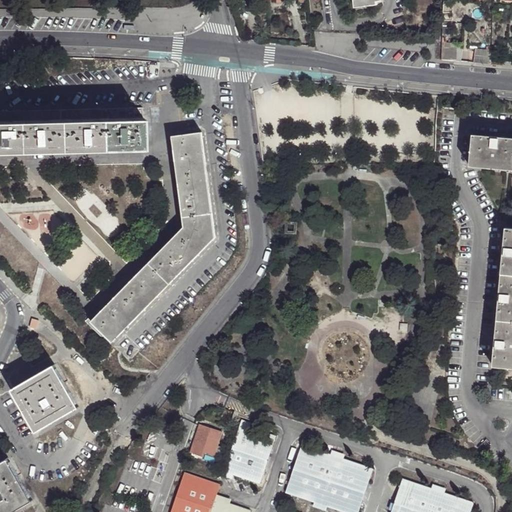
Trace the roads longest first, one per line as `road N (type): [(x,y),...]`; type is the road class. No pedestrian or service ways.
road 1 (unclassified): [(235,50),(259,244),(254,262),(113,445)]
road 2 (residential): [(235,50),(511,83)]
road 3 (residential): [(0,38),(218,48)]
road 4 (unknown): [(13,315),(102,383),(144,403)]
